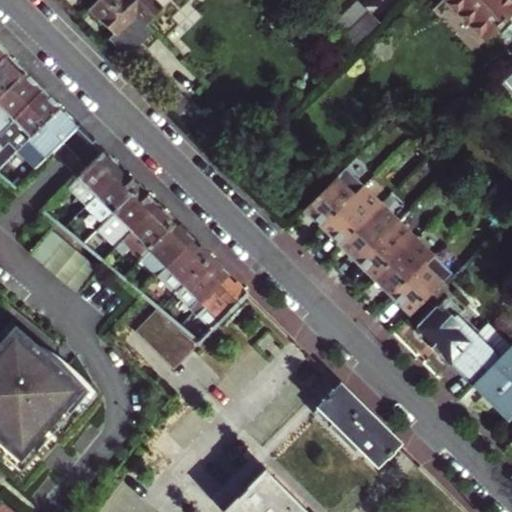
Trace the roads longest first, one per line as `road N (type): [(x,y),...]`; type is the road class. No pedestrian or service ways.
road 1 (residential): [(8,0),(270,258)]
road 2 (residential): [(511,499),(270,258)]
road 3 (unknown): [(365,353),(248,440),(185,452),(153,434)]
